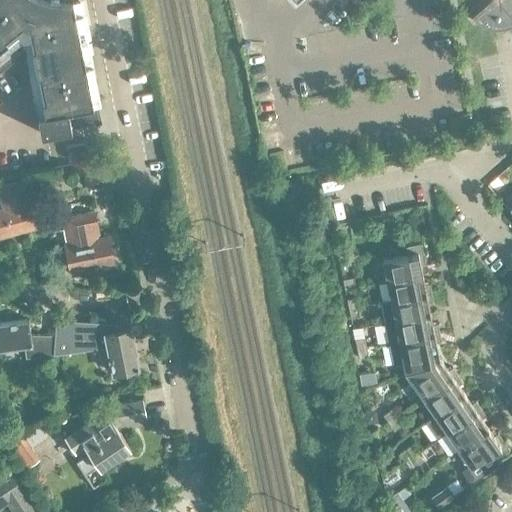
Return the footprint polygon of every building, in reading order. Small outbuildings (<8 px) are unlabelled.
[(0,0),(0,70),(24,51),(41,133),(99,121),(95,104),(100,103),(79,0),(0,0)] [(511,0),(488,0),(471,15),(473,18),(475,20),(478,22),(480,23),(483,25),(485,26),(488,27),(491,27),(494,28),(497,28),(500,28),(503,27),(505,27),(508,26),(511,25),(511,24),(511,0)] [(86,142),(66,146),(69,159),(89,155),(86,142)] [(85,174),(92,183),(110,179),(105,156),(71,163),(73,177),(85,174)] [(0,208),(0,234),(38,225),(31,201),(27,202),(21,181),(0,186),(0,194),(4,208),(0,208)] [(65,244),(70,269),(112,261),(107,236),(99,237),(94,212),(63,218),(68,243),(65,244)] [(382,258),(387,280),(422,272),(420,263),(425,262),(421,242),(405,245),(407,253),(382,258)] [(387,280),(390,299),(391,300),(431,291),(430,282),(424,283),(422,272),(387,280)] [(343,279),(345,288),(354,286),(352,277),(343,279)] [(381,301),(385,322),(430,312),(428,302),(433,301),(431,291),(391,300),(390,299),(381,301)] [(347,299),(349,308),(358,306),(356,297),(347,299)] [(358,306),(349,308),(351,317),(360,316),(358,306)] [(385,322),(389,342),(439,331),(437,322),(432,323),(430,312),(385,322)] [(26,356),(71,350),(71,321),(56,320),(55,336),(30,334),(28,318),(0,322),(0,346),(25,343),(26,356)] [(71,321),(71,350),(107,345),(112,372),(137,367),(131,327),(121,329),(120,324),(71,321)] [(403,361),(405,371),(439,356),(436,341),(441,340),(439,331),(389,342),(394,363),(403,361)] [(355,339),(357,348),(366,346),(364,337),(355,339)] [(366,346),(357,348),(359,357),(368,356),(366,346)] [(405,371),(423,397),(457,373),(452,366),(448,369),(439,356),(405,371)] [(423,397),(435,414),(465,393),(458,384),(463,381),(457,373),(423,397)] [(437,437),(447,431),(446,430),(480,407),(475,399),(471,402),(465,393),(435,414),(425,420),(437,437)] [(120,422),(146,417),(142,399),(113,405),(65,437),(75,452),(85,445),(100,467),(130,447),(115,425),(120,422)] [(446,430),(447,431),(458,447),(488,426),(482,417),(486,415),(480,407),(446,430)] [(383,414),(389,422),(396,416),(390,409),(383,414)] [(396,416),(389,422),(394,429),(401,424),(396,416)] [(488,426),(458,447),(469,463),(461,469),(470,483),(500,462),(497,457),(509,448),(498,431),(493,434),(488,426)] [(20,430),(6,440),(21,462),(35,452),(20,430)] [(0,461),(1,462),(14,453),(5,440),(0,443),(0,461)] [(406,447),(412,455),(419,450),(414,442),(406,447)] [(419,450),(412,455),(417,463),(425,458),(419,450)] [(40,511),(9,466),(0,471),(0,505),(7,501),(14,511),(40,511)] [(433,497),(438,505),(451,496),(446,488),(433,497)]
